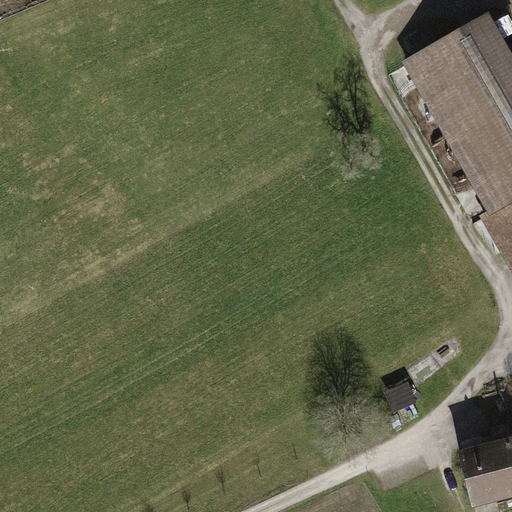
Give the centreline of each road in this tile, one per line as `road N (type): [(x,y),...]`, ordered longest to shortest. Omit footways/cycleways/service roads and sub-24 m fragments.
road 1 (unknown): [(412,0),(379,20),(374,42),(511,317)]
road 2 (track): [(266,511),(366,468),(440,420),(483,373),(511,369)]
